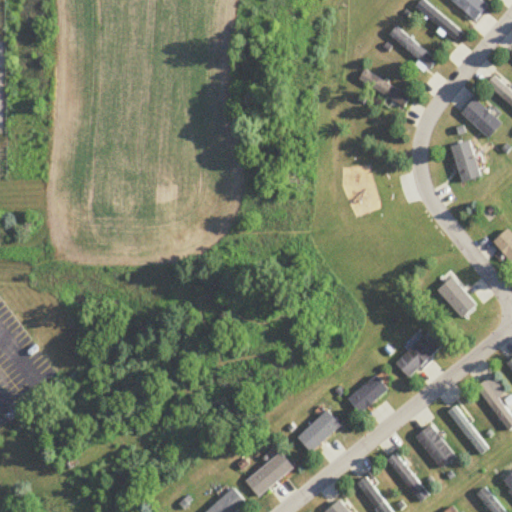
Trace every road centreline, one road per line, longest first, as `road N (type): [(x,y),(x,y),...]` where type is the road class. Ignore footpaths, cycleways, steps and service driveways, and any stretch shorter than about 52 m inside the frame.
road 1 (residential): [(511,302),(433,206),(421,176),(428,117),(511,18)]
road 2 (residential): [(283,511),(511,326)]
